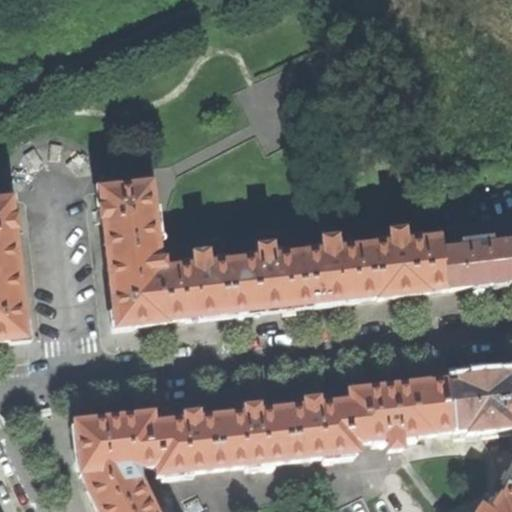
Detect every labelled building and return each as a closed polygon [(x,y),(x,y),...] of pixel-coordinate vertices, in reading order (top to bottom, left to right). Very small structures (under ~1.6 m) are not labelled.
[(108,293),(112,330),(207,319),(273,312),(339,305),(408,297),(443,294),(438,251),(437,243),(403,246),(402,234),(386,236),(387,248),(336,253),(335,242),(318,244),(319,255),(271,260),(270,249),(255,250),(256,261),(207,267),(206,256),(191,258),(192,269),(163,272),(162,262),(157,263),(155,242),(160,241),(157,211),(152,211),(149,187),(97,193),(100,221),(108,293)] [(0,344),(24,341),(20,306),(11,230),(8,203),(0,203),(0,344)] [(511,242),(438,251),(443,294),(484,288),(511,285),(511,242)] [(511,470),(503,488),(506,490),(511,492),(511,375),(480,379),(392,389),(345,395),(346,405),(317,408),(316,402),(308,403),(301,404),(301,410),(258,415),(257,409),(249,410),(241,411),(242,416),(197,422),(195,416),(187,417),(180,418),(181,424),(152,427),(150,417),(124,420),(71,426),(77,479),(79,478),(91,507),(93,511),(152,511),(138,479),(139,471),(155,468),(155,478),(356,456),(355,447),(385,443),(386,448),(400,447),(399,442),(431,439),(432,437),(451,435),(454,455),(474,453),(471,436),(511,431),(511,470)] [(511,511),(511,492),(506,490),(502,500),(500,500),(491,511),(511,511)]
